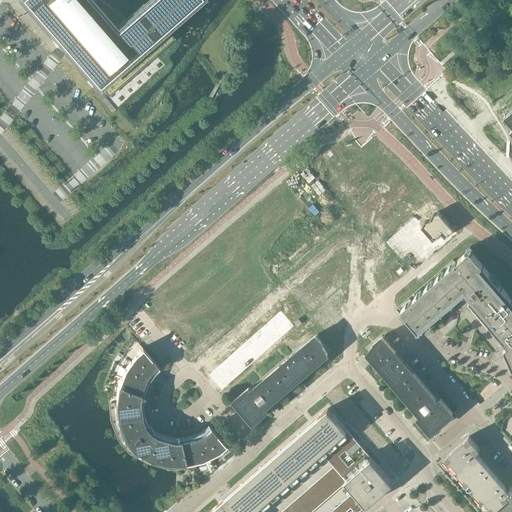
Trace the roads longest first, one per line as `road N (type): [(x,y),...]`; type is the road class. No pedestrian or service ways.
road 1 (secondary): [(0,392),(360,77)]
road 2 (secondary): [(342,56),(0,354)]
road 3 (residential): [(188,371),(345,238),(358,239),(350,324)]
road 4 (secondary): [(360,77),(511,226)]
road 5 (secondary): [(511,202),(378,62)]
road 6 (residential): [(426,460),(346,367)]
road 7 (residential): [(346,367),(256,447)]
